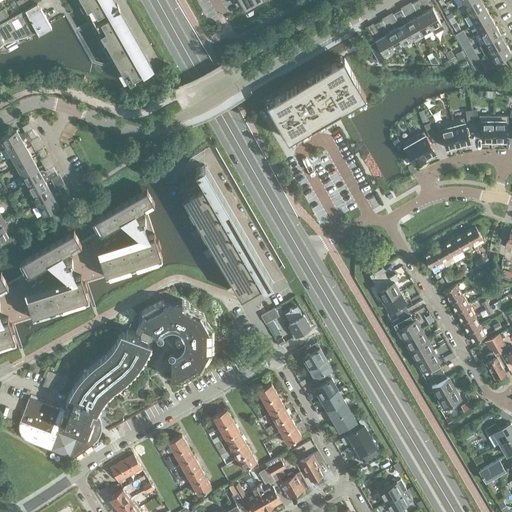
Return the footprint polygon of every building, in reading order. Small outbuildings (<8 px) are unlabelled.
[(124,83),(148,69),(152,66),(118,7),(116,3),(114,0),(76,0),(83,10),(87,8),(92,17),(98,14),(105,10),(108,16),(95,23),(101,32),(97,35),(108,54),(112,52),(117,61),(113,63),(124,83)] [(422,33),(431,28),(423,12),(419,6),(416,0),(412,2),(419,14),(413,18),(422,33)] [(469,14),(484,5),(481,0),(470,0),(463,4),(469,14)] [(22,25),(43,13),(37,2),(0,22),(0,34),(5,43),(6,42),(15,39),(11,31),(16,28),(12,20),(17,17),(22,25)] [(489,14),(484,5),(469,14),(474,23),(489,14)] [(4,17),(8,15),(4,7),(0,10),(4,17)] [(423,12),(431,28),(434,33),(447,26),(443,20),(441,22),(432,7),(423,12)] [(404,23),(412,38),(422,33),(413,18),(408,21),(401,9),(397,11),(400,16),(404,23)] [(412,38),(404,23),(397,11),(393,13),(400,25),(394,28),(403,44),(412,38)] [(38,33),(51,25),(43,13),(22,25),(16,28),(11,31),(15,39),(30,34),(37,31),(38,33)] [(479,33),(495,24),(489,14),(474,23),(479,33)] [(381,27),(394,49),(403,44),(394,28),(389,31),(382,19),(378,22),(381,27)] [(456,31),(460,28),(456,21),(452,24),(456,31)] [(384,54),(394,49),(381,27),(378,22),(374,24),(379,33),(378,35),(379,37),(375,39),(384,54)] [(500,33),(495,24),(479,33),(485,42),(500,33)] [(467,40),(463,33),(458,36),(462,43),(467,40)] [(500,33),(485,42),(490,52),(506,43),(500,33)] [(467,40),(462,43),(466,50),(471,47),(467,40)] [(511,52),(506,43),(490,52),(496,61),(511,52)] [(451,49),(445,52),(449,59),(455,56),(451,49)] [(463,49),(455,53),(458,59),(466,55),(463,49)] [(469,55),(473,61),(477,59),(478,59),(474,52),(469,55)] [(344,57),(267,101),(288,139),(366,94),(344,57)] [(494,115),(479,115),(479,131),(482,131),(482,140),(494,140),(494,115)] [(508,115),(494,115),(494,140),(505,140),(505,133),(508,133),(508,115)] [(466,126),(463,117),(452,120),(458,145),(470,142),(468,134),(470,134),(468,126),(466,126)] [(458,145),(452,120),(440,123),(443,132),(441,133),(443,141),(445,140),(447,148),(458,145)] [(434,133),(430,122),(424,124),(428,135),(434,133)] [(435,122),(430,123),(434,133),(438,131),(435,122)] [(27,131),(20,135),(16,129),(1,137),(6,147),(22,139),(29,135),(27,131)] [(435,152),(423,131),(413,137),(425,158),(435,152)] [(425,158),(413,137),(403,143),(415,164),(425,158)] [(12,157),(27,148),(22,139),(6,147),(12,157)] [(17,166),(32,157),(27,148),(12,157),(17,166)] [(22,175),(38,167),(32,157),(17,166),(22,175)] [(194,189),(184,195),(200,223),(225,268),(241,295),(264,282),(267,287),(276,282),(206,161),(197,166),(196,164),(184,171),(194,189)] [(22,175),(27,185),(50,173),(48,169),(44,171),(42,170),(40,171),(38,167),(22,175)] [(27,185),(33,194),(48,186),(45,180),(52,177),(50,173),(27,185)] [(38,204),(53,195),(48,186),(33,194),(38,204)] [(147,187),(93,218),(100,230),(101,231),(145,206),(155,201),(147,187)] [(53,195),(38,204),(43,214),(59,205),(53,195)] [(0,346),(16,341),(12,328),(11,324),(13,324),(40,315),(89,300),(89,298),(85,287),(84,283),(86,282),(87,282),(87,281),(113,273),(113,274),(162,258),(162,256),(158,245),(156,237),(154,232),(145,206),(145,205),(100,230),(81,241),(27,272),(8,283),(0,287),(0,346)] [(0,219),(0,240),(8,236),(5,231),(9,228),(3,218),(0,219)] [(473,245),(483,239),(475,225),(465,231),(473,245)] [(74,229),(20,259),(27,272),(28,273),(82,242),(81,241),(74,229)] [(473,245),(465,231),(454,237),(462,251),(473,245)] [(462,251),(454,237),(444,243),(452,257),(462,251)] [(452,257),(444,243),(434,249),(442,262),(452,257)] [(442,262),(434,249),(423,255),(431,268),(442,262)] [(480,258),(474,261),(477,266),(483,263),(480,258)] [(462,274),(468,271),(465,266),(459,269),(462,274)] [(478,276),(490,270),(488,266),(476,272),(478,276)] [(369,274),(370,275),(375,285),(388,277),(382,267),(369,274)] [(462,274),(459,269),(453,272),(456,277),(462,274)] [(1,270),(0,270),(0,288),(9,284),(8,283),(1,270)] [(378,289),(376,290),(383,301),(400,291),(394,280),(398,278),(396,273),(375,285),(378,289)] [(478,285),(475,279),(470,281),(473,287),(478,285)] [(443,290),(449,301),(463,293),(457,282),(443,290)] [(481,290),(478,285),(473,287),(477,293),(481,290)] [(399,317),(409,311),(405,303),(407,302),(400,291),(383,301),(389,312),(395,309),(399,317)] [(449,301),(455,311),(469,303),(463,293),(449,301)] [(87,436),(90,428),(93,420),(91,419),(92,416),(93,412),(97,413),(99,408),(102,403),(104,399),(107,396),(111,392),(114,389),(119,385),(123,382),(127,379),(130,376),(135,371),(136,370),(138,368),(139,366),(141,364),(142,361),(144,359),(146,356),(147,353),(149,349),(150,348),(151,345),(152,343),(156,331),(158,327),(160,328),(168,323),(168,322),(176,322),(176,323),(184,328),(181,332),(175,335),(176,337),(178,340),(184,337),(184,336),(185,336),(186,339),(187,339),(187,340),(189,340),(188,345),(190,346),(185,353),(184,352),(176,357),(176,358),(172,358),(171,358),(171,377),(180,377),(181,381),(202,369),(200,366),(208,352),(212,353),(212,328),(206,321),(203,312),(182,299),(181,303),(164,302),(163,299),(142,311),(144,314),(140,321),(136,331),(128,328),(128,329),(126,333),(121,331),(120,333),(118,337),(116,341),(113,345),(110,349),(107,352),(103,356),(100,359),(95,362),(89,367),(85,370),(81,375),(78,380),(74,385),(71,390),(68,395),(66,401),(69,403),(66,410),(64,409),(64,410),(63,412),(58,410),(59,408),(29,396),(20,420),(51,432),(56,434),(51,449),(73,457),(73,458),(93,443),(92,443),(85,440),(86,436),(87,436)] [(490,305),(486,299),(482,302),(485,308),(490,305)] [(284,301),(261,315),(266,323),(289,309),(284,301)] [(455,311),(461,321),(474,314),(469,303),(455,311)] [(490,305),(485,308),(489,314),(493,311),(490,305)] [(409,311),(399,317),(393,320),(403,339),(404,338),(422,328),(416,317),(413,319),(409,311)] [(290,331),(294,337),(296,335),(311,326),(304,313),(288,322),(293,330),(290,331)] [(461,321),(467,332),(480,324),(474,314),(461,321)] [(473,342),(486,334),(480,324),(467,332),(473,342)] [(428,339),(422,328),(404,338),(410,349),(428,339)] [(505,351),(506,352),(511,362),(511,348),(511,349),(509,344),(507,345),(499,332),(492,337),(501,353),(505,351)] [(276,340),(279,345),(285,342),(282,337),(276,340)] [(489,359),(486,361),(495,378),(506,372),(496,355),(501,353),(492,337),(485,341),(490,351),(486,353),(489,359)] [(309,367),(326,357),(320,347),(315,339),(298,349),(303,356),(309,367)] [(434,349),(428,339),(410,349),(416,360),(434,349)] [(428,367),(440,360),(434,349),(416,360),(421,370),(425,378),(432,375),(428,367)] [(315,378),(317,377),(328,371),(332,368),(326,357),(309,367),(315,378)] [(438,361),(440,360),(428,367),(431,372),(441,366),(438,361)] [(431,372),(434,378),(444,372),(441,366),(431,372)] [(43,383),(54,388),(61,373),(49,368),(43,383)] [(314,386),(321,397),(338,388),(331,376),(331,377),(328,371),(317,377),(320,383),(314,386)] [(434,378),(437,383),(449,376),(446,377),(444,372),(434,378)] [(455,387),(449,376),(437,383),(431,386),(437,397),(455,387)] [(258,390),(264,401),(277,393),(271,383),(258,390)] [(455,387),(437,397),(443,408),(461,398),(455,387)] [(321,397),(327,408),(344,399),(338,388),(321,397)] [(283,404),(277,393),(264,401),(270,412),(283,404)] [(327,408),(333,419),(350,409),(344,399),(327,408)] [(289,414),(283,404),(270,412),(276,422),(289,414)] [(219,427),(233,419),(227,408),(213,416),(219,427)] [(339,430),(346,427),(349,433),(360,427),(356,421),(357,421),(350,409),(333,419),(339,430)] [(295,425),(289,414),(276,422),(282,433),(295,425)] [(225,437),(239,429),(233,419),(219,427),(225,437)] [(499,444),(511,436),(511,424),(511,422),(499,429),(496,423),(484,429),(488,435),(493,432),(499,444)] [(274,423),(265,429),(267,432),(276,426),(274,423)] [(360,427),(349,433),(347,434),(353,445),(370,435),(364,424),(360,427)] [(288,443),(302,436),(295,425),(282,433),(288,443)] [(231,448),(245,440),(239,429),(225,437),(231,448)] [(472,431),(464,435),(467,442),(476,437),(472,431)] [(174,452),(188,444),(182,433),(168,441),(174,452)] [(221,434),(212,439),(215,443),(220,440),(223,438),(221,434)] [(370,435),(353,445),(360,455),(377,445),(370,435)] [(511,436),(499,444),(506,455),(511,451),(511,436)] [(237,458),(251,450),(245,440),(231,448),(237,458)] [(180,463),(194,455),(188,444),(174,452),(180,463)] [(223,445),(218,448),(221,454),(222,453),(226,451),(223,445)] [(221,454),(223,458),(229,455),(232,453),(230,449),(226,451),(222,453),(221,454)] [(257,461),(256,458),(251,450),(237,458),(243,469),(257,461)] [(142,468),(134,453),(122,459),(131,475),(142,468)] [(303,465),(312,481),(318,478),(318,479),(323,476),(322,475),(324,474),(318,464),(322,462),(319,457),(315,459),(312,454),(300,460),(303,465)] [(485,463),(481,454),(473,458),(478,467),(485,463)] [(186,473),(200,465),(194,455),(180,463),(186,473)] [(169,457),(165,460),(170,469),(174,466),(169,457)] [(499,458),(479,469),(486,480),(488,485),(498,480),(495,475),(505,470),(499,458)] [(131,475),(122,459),(110,466),(118,481),(131,475)] [(281,459),(268,467),(275,480),(285,474),(282,470),(286,467),(281,459)] [(353,460),(347,463),(350,469),(356,466),(353,460)] [(192,484),(206,475),(200,465),(186,473),(192,484)] [(267,466),(260,471),(259,471),(265,483),(268,481),(270,483),(275,480),(268,467),(267,466)] [(288,477),(281,481),(290,495),(308,485),(300,470),(293,474),(292,472),(287,474),(288,477)] [(206,475),(192,484),(198,494),(213,486),(206,475)] [(397,480),(379,490),(386,501),(403,491),(397,480)] [(256,485),(269,507),(281,500),(271,483),(265,487),(262,481),(256,485)] [(234,485),(238,491),(241,496),(245,493),(239,482),(234,485)] [(247,497),(255,511),(259,511),(269,507),(256,485),(250,488),(254,493),(247,497)] [(506,485),(503,487),(506,497),(511,494),(506,485)] [(110,497),(118,507),(131,497),(123,487),(110,497)] [(241,496),(238,491),(232,494),(236,501),(237,500),(240,505),(245,503),(241,496)] [(392,511),(394,510),(394,511),(402,511),(407,509),(404,504),(409,502),(403,491),(386,501),(392,511)] [(118,507),(121,511),(132,511),(139,507),(131,497),(118,507)] [(503,501),(498,503),(502,511),(504,511),(509,510),(509,509),(504,500),(503,501)] [(242,511),(237,503),(226,509),(224,506),(220,508),(222,511),(242,511)]
